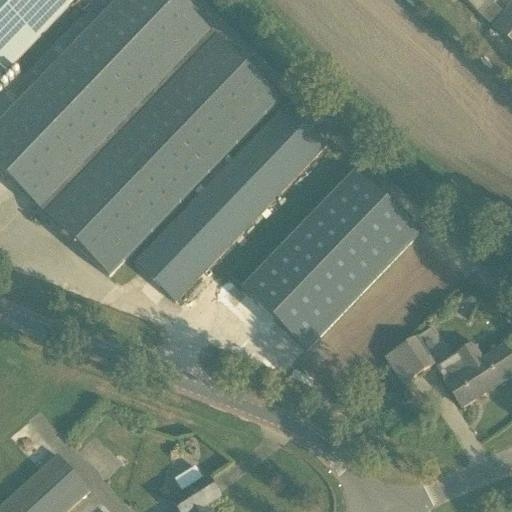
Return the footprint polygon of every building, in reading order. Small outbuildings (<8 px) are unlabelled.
[(121,0),(0,126),(0,174),(45,218),(216,43),(172,0),(121,0)] [(0,0),(0,79),(76,0),(0,0)] [(511,0),(460,0),(482,19),(491,9),(500,17),(490,29),(511,48),(511,0)] [(216,43),(45,218),(109,279),(280,104),(216,43)] [(308,120),(303,125),(287,109),(135,267),(175,305),(318,157),(327,148),(310,131),(315,127),(308,120)] [(356,176),(242,294),(305,355),(419,237),(356,176)] [(466,295),(464,300),(466,305),(471,307),(477,305),(477,299),(475,295),(471,293),(466,295)] [(434,367),(417,340),(386,360),(404,387),(434,367)] [(436,371),(462,411),(511,378),(511,363),(503,350),(483,363),(473,347),(436,371)] [(58,458),(0,511),(70,511),(90,494),(58,458)] [(194,468),(182,476),(204,511),(220,500),(208,480),(204,483),(194,468)] [(204,511),(182,476),(174,482),(181,493),(169,501),(176,511),(204,511)]
